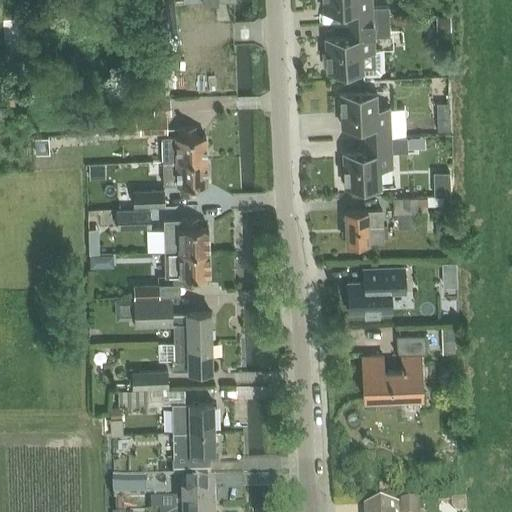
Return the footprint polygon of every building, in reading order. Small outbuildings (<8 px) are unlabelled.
[(389,22),(388,8),(372,9),(371,0),(323,0),(324,11),(347,10),(348,24),(389,22)] [(373,37),(390,36),(389,22),(348,24),(349,38),(325,39),(327,71),(362,69),(363,74),(385,73),(384,49),(374,50),(373,37)] [(365,124),(366,138),(390,137),(390,136),(389,110),(375,111),(374,91),(340,93),(342,126),(365,124)] [(170,97),(153,98),(153,116),(166,116),(171,116),(170,97)] [(153,116),(139,116),(140,133),(167,133),(166,116),(153,116)] [(179,136),(162,136),(163,161),(207,159),(206,135),(195,136),(195,126),(178,127),(179,136)] [(343,154),(344,186),(378,184),(377,166),(392,165),(391,151),(407,150),(406,135),(390,136),(390,137),(366,138),(367,152),(343,154)] [(207,159),(163,161),(164,185),(180,184),(180,193),(197,192),(196,184),(207,183),(207,159)] [(163,190),(134,191),(134,206),(163,205),(163,190)] [(416,211),(416,196),(393,196),(393,212),(416,211)] [(149,209),(117,209),(118,228),(149,227),(149,209)] [(368,243),(368,242),(383,241),(382,211),(369,212),(369,211),(345,212),(346,244),(368,243)] [(181,219),(164,220),(164,229),(165,251),(165,252),(208,251),(208,226),(197,227),(197,218),(181,218),(181,219)] [(208,251),(165,252),(165,276),(173,276),(173,284),(180,284),(183,284),(199,284),(199,275),(209,274),(208,251)] [(364,283),(347,283),(349,314),(366,313),(366,318),(379,317),(379,312),(391,312),(390,294),(405,293),(404,268),(364,269),(364,283)] [(158,284),(134,284),(135,297),(158,297),(158,284)] [(170,297),(134,298),(134,299),(135,319),(159,318),(159,324),(175,323),(175,341),(211,341),(210,312),(186,313),(170,313),(170,297)] [(118,299),(117,315),(132,316),(133,299),(118,299)] [(362,356),(364,399),(378,399),(379,406),(401,405),(401,398),(421,397),(420,354),(426,354),(425,336),(397,337),(398,355),(402,355),(402,370),(383,371),(383,356),(362,356)] [(361,349),(383,349),(383,337),(361,337),(361,349)] [(175,354),(174,339),(156,340),(156,354),(175,354)] [(176,361),(172,361),(172,370),(188,370),(212,370),(211,341),(175,341),(175,342),(176,361)] [(132,371),(133,387),(167,386),(166,369),(132,371)] [(117,387),(117,403),(149,404),(149,388),(117,387)] [(213,402),(172,403),(173,432),(214,431),(213,402)] [(214,431),(173,432),(174,459),(175,475),(184,475),(208,474),(211,474),(210,460),(214,460),(214,431)] [(145,478),(114,478),(114,496),(146,496),(145,478)] [(184,500),(152,501),(152,511),(154,511),(161,511),(216,510),(216,486),(184,487),(184,500)] [(372,509),(367,509),(366,511),(419,511),(419,503),(402,503),(402,508),(372,509)]
